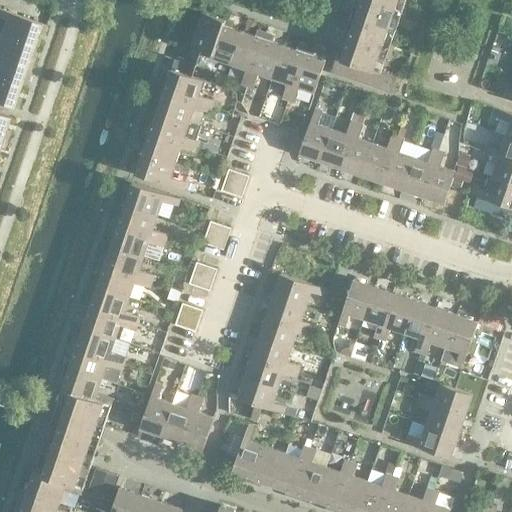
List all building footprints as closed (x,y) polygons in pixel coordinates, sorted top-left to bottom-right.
[(355,0),(345,30),(330,25),(326,36),(341,41),(331,72),(392,93),(398,76),(375,68),(379,56),(389,59),(395,44),(384,41),(393,15),(404,18),(409,4),(398,0),(397,0),(355,0)] [(0,17),(5,19),(0,33),(33,44),(37,33),(42,35),(46,25),(0,8),(0,17)] [(200,53),(211,57),(224,19),(203,12),(187,59),(197,62),(200,53)] [(233,22),(224,19),(211,57),(232,64),(243,31),(231,27),(233,22)] [(255,35),(243,31),(232,64),(246,69),(242,83),(248,86),(266,33),(257,30),(255,35)] [(33,44),(0,33),(0,55),(31,67),(34,58),(29,56),(33,44)] [(274,36),(266,33),(248,86),(254,88),(259,73),(274,78),(284,45),(272,41),(274,36)] [(296,49),(284,45),(274,78),(287,82),(282,97),(288,99),(306,47),(298,44),(296,49)] [(315,49),(306,47),(288,99),(294,101),(299,86),(314,91),(312,97),(313,97),(326,59),(313,55),(315,49)] [(31,67),(0,55),(0,78),(19,85),(23,74),(28,76),(31,67)] [(176,59),(172,69),(171,68),(167,81),(162,80),(159,88),(212,106),(214,100),(199,94),(204,79),(193,75),(196,66),(176,59)] [(19,85),(0,78),(0,102),(17,108),(20,98),(15,96),(19,85)] [(212,106),(159,88),(156,96),(161,98),(157,110),(190,121),(194,107),(210,112),(212,106)] [(322,111),(315,108),(299,153),(321,161),(331,129),(317,124),(322,111)] [(201,125),(190,121),(157,110),(153,122),(148,121),(145,129),(198,147),(200,141),(196,140),(201,125)] [(511,114),(500,110),(497,117),(510,122),(506,136),(511,138),(511,114)] [(8,116),(0,112),(0,137),(6,140),(9,130),(3,128),(8,116)] [(346,134),(331,129),(321,161),(341,168),(356,122),(350,120),(346,134)] [(362,125),(356,122),(341,168),(361,175),(372,143),(358,138),(362,125)] [(198,147),(145,129),(142,138),(147,140),(143,151),(176,163),(180,148),(195,153),(198,147)] [(387,148),(372,143),(361,175),(382,182),(398,137),(391,134),(387,148)] [(511,138),(506,136),(501,150),(488,146),(485,152),(511,160),(511,138)] [(404,139),(398,137),(382,182),(402,189),(413,157),(399,152),(404,139)] [(207,143),(200,141),(198,147),(205,149),(207,143)] [(427,161),(413,157),(402,189),(423,196),(438,150),(432,148),(427,161)] [(445,153),(438,150),(423,196),(444,203),(455,171),(440,166),(445,153)] [(176,163),(143,151),(139,163),(134,161),(130,171),(183,189),(186,182),(171,177),(176,163)] [(511,160),(485,152),(483,158),(497,163),(492,177),(511,183),(511,160)] [(458,165),(468,168),(472,156),(463,153),(458,165)] [(475,172),(458,166),(454,177),(465,181),(471,183),(475,172)] [(249,176),(229,169),(225,179),(246,186),(249,176)] [(465,181),(454,177),(451,186),(462,190),(465,181)] [(511,183),(492,177),(487,191),(474,187),(471,194),(511,207),(511,183)] [(246,186),(225,179),(221,190),(242,197),(246,186)] [(180,199),(127,180),(123,190),(129,192),(125,204),(157,215),(162,201),(177,206),(180,199)] [(183,189),(192,192),(195,185),(186,182),(183,189)] [(157,215),(125,204),(121,216),(115,214),(112,222),(165,241),(168,235),(152,229),(157,215)] [(231,228),(211,221),(207,232),(228,238),(231,228)] [(165,241),(112,222),(110,231),(115,233),(111,245),(143,256),(148,242),(163,247),(165,241)] [(228,238),(207,232),(204,242),(224,249),(228,238)] [(143,256),(111,245),(107,257),(101,255),(99,263),(152,282),(154,276),(138,271),(143,256)] [(217,269),(197,262),(193,273),(214,280),(217,269)] [(152,282),(99,263),(96,272),(101,274),(97,286),(129,297),(134,283),(149,288),(152,282)] [(214,280),(193,273),(189,284),(210,291),(214,280)] [(281,273),(273,295),(306,306),(311,291),(324,296),(326,288),(281,273)] [(350,314),(364,319),(375,286),(353,278),(337,324),(345,327),(350,314)] [(129,297),(97,286),(93,298),(87,296),(85,305),(138,323),(140,317),(124,312),(129,297)] [(395,293),(375,286),(364,319),(378,323),(373,336),(380,339),(395,293)] [(416,300),(395,293),(380,339),(386,341),(390,328),(405,332),(416,300)] [(306,306),(273,295),(267,315),(312,330),(314,324),(301,320),(306,306)] [(436,307),(416,300),(405,332),(419,337),(414,350),(420,352),(436,307)] [(203,310),(183,303),(179,314),(200,321),(203,310)] [(138,323),(85,305),(82,313),(87,315),(83,327),(115,339),(120,324),(136,330),(138,323)] [(457,314),(436,307),(420,352),(427,355),(431,341),(446,346),(457,314)] [(200,321),(179,314),(175,325),(196,332),(200,321)] [(478,322),(457,314),(446,346),(460,351),(455,365),(463,367),(478,322)] [(487,314),(483,325),(498,330),(502,319),(487,314)] [(312,330),(267,315),(260,335),(292,346),(297,332),(310,336),(312,330)] [(115,339),(83,327),(79,339),(74,337),(71,346),(124,364),(126,358),(110,353),(115,339)] [(292,346),(260,335),(253,356),(298,372),(300,365),(287,361),(292,346)] [(349,339),(344,342),(341,352),(351,355),(356,341),(349,339)] [(356,341),(352,355),(364,359),(369,346),(356,341)] [(124,364),(71,346),(68,354),(73,356),(69,368),(101,379),(106,365),(122,371),(124,364)] [(298,372),(253,356),(246,377),(278,387),(282,373),(296,378),(298,372)] [(162,367),(175,371),(178,363),(165,359),(162,367)] [(436,367),(424,363),(420,375),(432,379),(436,367)] [(101,379),(69,368),(65,380),(60,378),(57,387),(62,389),(111,406),(113,399),(97,393),(101,379)] [(278,387),(246,377),(238,398),(255,403),(250,419),(257,421),(263,406),(284,413),(286,406),(273,401),(278,387)] [(156,382),(144,416),(140,428),(161,435),(173,403),(158,398),(163,385),(156,382)] [(421,394),(419,400),(465,415),(472,394),(440,383),(435,398),(421,394)] [(111,406),(62,389),(54,410),(52,417),(50,423),(45,422),(41,435),(46,437),(42,449),(34,470),(84,487),(91,467),(102,433),(104,427),(111,406)] [(187,408),(173,403),(161,435),(182,442),(197,397),(192,395),(187,408)] [(203,399),(197,397),(182,442),(203,450),(217,412),(215,411),(213,416),(199,412),(203,399)] [(465,415),(419,400),(417,406),(430,411),(425,425),(458,436),(465,415)] [(133,412),(131,419),(136,421),(139,414),(133,412)] [(246,475),(244,481),(252,484),(265,446),(251,441),(256,425),(249,422),(233,470),(246,475)] [(458,436),(425,425),(420,439),(407,434),(405,441),(451,457),(458,436)] [(286,453),(265,446),(252,484),(261,486),(263,481),(275,485),(286,453)] [(300,457),(286,453),(275,485),(287,489),(285,494),(293,497),(310,448),(304,446),(300,457)] [(317,450),(310,448),(293,497),(302,500),(304,495),(316,499),(327,467),(313,462),(317,450)] [(341,472),(327,467),(316,499),(327,502),(325,508),(334,511),(351,462),(345,460),(341,472)] [(357,464),(351,462),(334,511),(337,511),(342,511),(344,508),(355,511),(356,511),(368,481),(353,476),(357,464)] [(84,487),(34,470),(29,469),(26,478),(31,480),(27,491),(60,503),(77,508),(84,487)] [(97,469),(91,487),(112,494),(118,476),(97,469)] [(452,469),(448,479),(459,483),(462,472),(452,469)] [(382,486),(368,481),(356,511),(379,511),(393,476),(386,474),(382,486)] [(399,478),(393,476),(379,511),(402,511),(409,495),(395,490),(399,478)] [(135,511),(142,494),(120,487),(111,511),(135,511)] [(423,500),(409,495),(402,511),(425,511),(433,490),(426,488),(423,500)] [(440,492),(433,490),(425,511),(449,511),(453,502),(452,502),(450,508),(436,503),(440,492)] [(56,511),(60,503),(27,491),(24,503),(18,501),(15,509),(22,511),(56,511)] [(158,511),(162,501),(142,494),(135,511),(158,511)] [(181,511),(183,508),(162,501),(158,511),(181,511)] [(466,511),(467,508),(466,508),(464,511),(488,511),(490,505),(484,503),(480,511),(466,511)]
